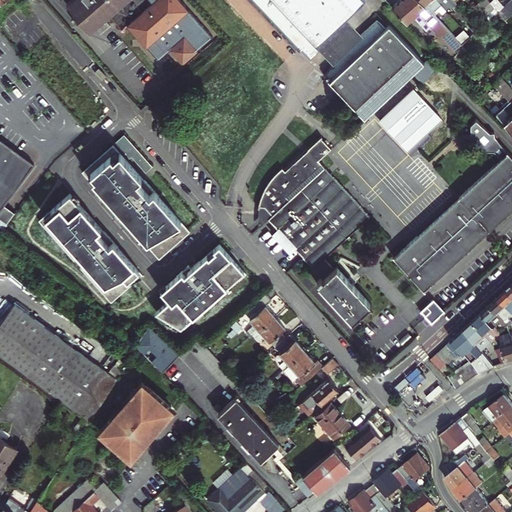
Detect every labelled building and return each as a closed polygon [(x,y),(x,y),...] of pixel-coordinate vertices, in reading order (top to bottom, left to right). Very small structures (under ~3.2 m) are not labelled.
[(67,0),(66,2),(72,9),(71,10),(73,13),(75,12),(90,29),(106,15),(122,34),(128,29),(160,65),(169,57),(180,70),(183,67),(184,69),(214,42),(176,0),(160,0),(158,3),(155,0),(67,0)] [(257,0),(311,57),(321,48),(327,42),(323,38),(347,15),(363,0),(257,0)] [(434,14),(432,12),(420,0),(399,0),(393,6),(421,37),(432,27),(433,28),(440,21),(434,14)] [(441,4),(437,0),(420,0),(432,12),(434,10),(436,12),(439,10),(437,8),(441,4)] [(489,0),(481,0),(476,5),(482,11),(489,4),(491,2),(489,0)] [(497,0),(493,0),(491,2),(500,11),(504,7),(501,3),(497,0)] [(511,16),(511,0),(504,7),(500,11),(508,20),(511,16)] [(441,4),(437,8),(439,10),(442,14),(446,10),(443,6),(441,4)] [(493,8),(489,4),(482,11),(485,15),(493,8)] [(327,42),(321,48),(327,54),(333,61),(364,33),(347,15),(323,38),(327,42)] [(386,28),(378,19),(364,33),(333,61),(334,61),(324,74),(332,80),(331,80),(365,116),(424,61),(390,24),(386,28)] [(445,26),(440,21),(433,28),(438,33),(445,26)] [(455,37),(445,26),(438,33),(455,51),(462,45),(455,37)] [(472,37),(464,29),(455,37),(462,45),(463,46),(472,37)] [(424,61),(411,74),(421,84),(439,68),(429,57),(424,61)] [(511,101),(511,88),(502,78),(495,85),(511,102),(511,101)] [(422,149),(436,135),(406,102),(391,115),(422,149)] [(509,114),(504,109),(496,116),(511,133),(511,117),(511,118),(508,121),(506,118),(508,116),(509,115),(509,114)] [(424,290),(511,208),(511,145),(511,147),(499,131),(499,126),(494,126),(480,112),(475,116),(467,116),(467,126),(468,126),(468,132),(475,132),(474,143),(482,151),(494,151),(501,159),(394,257),(424,290)] [(325,140),(321,136),(316,142),(319,145),(325,140)] [(4,205),(35,164),(0,139),(0,227),(2,229),(15,213),(4,205)] [(265,207),(272,215),(308,183),(324,167),(319,161),(332,148),(325,140),(319,145),(316,142),(308,149),(308,150),(286,170),(284,167),(270,180),(268,183),(264,189),(261,194),(259,202),(259,208),(265,207)] [(134,164),(115,142),(82,171),(161,258),(192,230),(134,164)] [(328,218),(336,227),(303,257),(325,281),(324,283),(323,284),(357,321),(375,304),(341,267),(336,272),(323,258),(369,216),(324,167),(308,183),(335,212),(328,218)] [(272,215),(268,219),(278,230),(296,250),(303,257),(336,227),(328,218),(335,212),(308,183),(272,215)] [(101,225),(70,191),(39,218),(112,300),(143,272),(101,225)] [(272,215),(265,207),(259,208),(259,209),(260,219),(262,225),(268,219),(272,215)] [(296,250),(278,230),(273,234),(283,244),(292,254),(296,250)] [(162,286),(171,296),(158,308),(166,317),(162,320),(172,330),(175,328),(179,332),(248,270),(221,240),(192,265),(190,262),(183,268),(162,286)] [(511,292),(508,289),(504,292),(500,296),(511,309),(511,292)] [(254,300),(255,302),(267,291),(266,290),(254,300)] [(248,329),(253,335),(275,316),(270,310),(264,304),(272,297),(267,291),(255,302),(244,312),(254,323),(248,329)] [(511,313),(511,309),(500,296),(496,300),(492,304),(509,324),(511,322),(511,323),(511,319),(509,316),(511,313)] [(421,311),(431,323),(445,311),(434,299),(421,311)] [(509,324),(492,304),(487,308),(483,312),(499,330),(500,332),(505,329),(508,327),(511,324),(511,323),(511,322),(509,324)] [(99,368),(17,305),(0,327),(0,357),(15,369),(22,374),(84,421),(125,361),(111,352),(99,368)] [(500,332),(499,330),(483,312),(480,315),(475,320),(488,335),(492,340),(493,342),(502,339),(500,332)] [(279,321),(275,316),(253,335),(258,340),(264,334),(275,346),(285,336),(280,330),(284,327),(279,321)] [(470,324),(465,328),(487,356),(490,353),(487,349),(485,347),(492,340),(488,335),(475,320),(470,324)] [(160,371),(179,354),(150,323),(135,345),(160,371)] [(480,373),(495,367),(487,356),(465,328),(460,334),(453,340),(472,361),(480,373)] [(505,329),(500,332),(502,339),(505,348),(510,362),(511,361),(511,338),(511,336),(511,334),(506,336),(505,334),(506,333),(505,329)] [(285,357),(278,363),(283,368),(305,350),(296,340),(290,332),(285,336),(275,346),(285,357)] [(241,382),(222,362),(206,344),(199,336),(189,345),(226,387),(230,383),(235,388),(241,382)] [(448,344),(459,357),(466,365),(472,361),(453,340),(448,344)] [(492,340),(485,347),(487,349),(493,344),(493,342),(492,340)] [(459,357),(448,344),(443,349),(454,361),(459,357)] [(502,364),(510,362),(505,348),(497,351),(502,364)] [(449,366),(454,361),(443,349),(438,354),(449,366)] [(296,378),(301,384),(323,364),(317,358),(315,361),(310,356),(305,350),(283,368),(293,380),(296,378)] [(444,371),(449,366),(438,354),(433,358),(444,371)] [(337,363),(332,357),(323,364),(329,370),(337,363)] [(480,373),(472,361),(466,365),(475,377),(480,373)] [(475,377),(466,365),(460,369),(469,381),(475,377)] [(19,377),(22,374),(15,369),(13,372),(19,377)] [(469,381),(460,369),(455,373),(463,385),(469,381)] [(458,389),(463,385),(455,373),(449,377),(458,389)] [(304,411),(305,410),(309,415),(339,388),(334,383),(329,377),(298,404),(304,411)] [(145,381),(100,434),(131,463),(156,434),(177,410),(145,381)] [(273,448),(279,443),(234,394),(218,409),(242,435),(263,458),(273,448)] [(506,394),(485,410),(494,421),(511,406),(511,401),(510,399),(506,394)] [(341,414),(331,403),(315,418),(334,440),(351,426),(341,414)] [(511,406),(494,421),(506,437),(508,436),(511,432),(511,406)] [(273,408),(268,413),(287,434),(292,429),(273,408)] [(482,431),(483,430),(469,412),(463,417),(477,434),(482,431)] [(477,434),(463,417),(461,418),(476,436),(477,434)] [(480,441),(476,436),(461,418),(451,426),(442,434),(458,453),(473,441),(477,445),(478,445),(481,442),(480,441)] [(380,438),(371,427),(347,447),(356,459),(369,447),(380,438)] [(486,436),(482,431),(477,434),(476,436),(480,441),(486,436)] [(481,442),(483,444),(489,439),(486,436),(480,441),(481,442)] [(0,467),(2,464),(6,466),(16,449),(0,439),(0,467)] [(483,444),(488,451),(494,446),(489,439),(483,444)] [(483,444),(481,442),(478,445),(486,455),(483,457),(486,462),(493,457),(488,451),(483,444)] [(283,454),(287,452),(279,443),(273,448),(281,457),(283,454)] [(501,455),(494,446),(488,451),(493,457),(496,460),(501,455)] [(337,476),(350,466),(334,447),(302,475),(296,480),(311,496),(315,493),(337,476)] [(409,461),(399,469),(412,485),(417,491),(423,487),(420,483),(432,474),(430,470),(431,469),(419,453),(409,461)] [(296,480),(302,475),(283,454),(281,457),(277,459),(296,480)] [(497,461),(496,460),(493,457),(486,462),(490,466),(497,461)] [(466,460),(460,465),(456,460),(446,464),(449,475),(446,477),(451,483),(455,488),(472,474),(475,471),(466,460)] [(511,467),(507,462),(501,467),(502,468),(511,479),(511,478),(511,467)] [(231,493),(251,476),(244,468),(224,485),(231,493)] [(375,481),(376,483),(372,486),(392,511),(396,511),(399,510),(390,498),(405,487),(406,489),(412,485),(399,469),(394,473),(391,469),(382,476),(375,481)] [(478,487),(484,482),(475,471),(472,474),(473,475),(470,477),(478,487)] [(231,493),(224,485),(208,501),(217,511),(247,511),(257,503),(259,506),(262,503),(270,511),(289,511),(290,511),(254,473),(251,476),(231,493)] [(470,477),(473,475),(472,474),(455,488),(459,493),(464,499),(464,498),(478,487),(470,477)] [(50,511),(71,511),(74,510),(75,511),(81,511),(91,504),(98,497),(112,511),(122,502),(104,481),(97,488),(87,478),(50,511)] [(370,511),(373,510),(375,511),(380,509),(382,511),(392,511),(372,486),(366,491),(365,489),(356,496),(349,502),(357,511),(370,511)] [(479,511),(491,503),(478,487),(464,498),(471,507),(475,511),(479,511)] [(436,511),(435,511),(438,508),(433,502),(425,492),(407,507),(411,511),(436,511)] [(0,511),(28,511),(29,511),(25,509),(8,497),(3,505),(0,502),(0,511)] [(25,509),(29,511),(36,501),(31,498),(25,509)] [(497,511),(509,511),(498,498),(491,503),(497,511)] [(48,511),(37,500),(36,501),(29,511),(28,511),(48,511)] [(264,511),(259,506),(257,503),(247,511),(264,511)] [(497,511),(491,503),(479,511),(497,511)]
